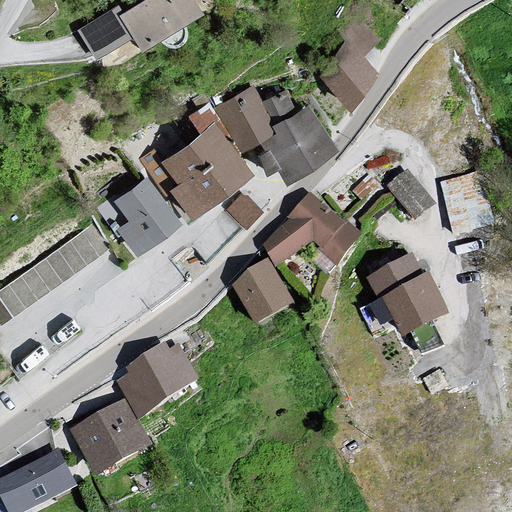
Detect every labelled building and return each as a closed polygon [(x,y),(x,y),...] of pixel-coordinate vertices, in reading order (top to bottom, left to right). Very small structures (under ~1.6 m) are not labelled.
[(149,0),(131,11),(128,13),(143,35),(153,48),(214,12),(206,0),(149,0)] [(125,2),(82,29),(101,57),(143,35),(128,13),(131,11),(125,2)] [(363,45),(374,35),(365,23),(315,63),(345,100),(383,70),(363,45)] [(275,132),(250,89),(218,107),(243,150),(275,132)] [(287,174),(333,147),(311,109),(299,116),(286,94),(264,106),(281,134),(264,143),(271,154),(262,159),(271,172),(282,166),(287,174)] [(173,191),(196,214),(246,176),(225,141),(230,138),(213,111),(202,116),(199,111),(190,117),(202,135),(165,162),(181,182),(173,191)] [(408,171),(390,186),(414,216),(432,202),(408,171)] [(483,172),(442,184),(457,238),(499,226),(483,172)] [(120,231),(139,255),(179,223),(145,179),(116,202),(132,222),(120,231)] [(226,205),(244,223),(263,205),(245,187),(226,205)] [(358,233),(310,196),(266,244),(278,261),(309,237),(337,262),(358,233)] [(94,219),(0,282),(0,317),(110,243),(94,219)] [(409,257),(372,277),(402,332),(445,309),(426,273),(420,277),(409,257)] [(268,261),(233,283),(258,320),(291,298),(268,261)] [(133,373),(120,381),(140,413),(197,377),(177,345),(168,351),(164,344),(129,366),(133,373)] [(125,402),(74,432),(99,473),(150,443),(125,402)] [(57,452),(0,480),(0,488),(11,511),(19,511),(73,485),(57,452)]
